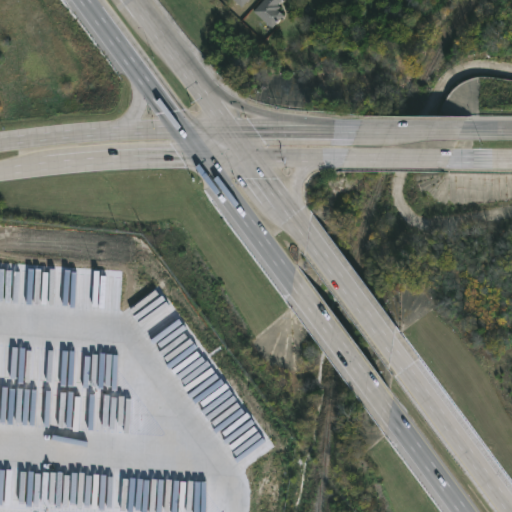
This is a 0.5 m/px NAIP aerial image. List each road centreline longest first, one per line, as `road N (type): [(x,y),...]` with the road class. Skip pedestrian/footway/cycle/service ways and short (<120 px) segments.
road 1 (primary): [(92,0),(304,296)]
road 2 (residential): [(511,70),(463,68),(445,80),(394,184),(407,216),(425,224),(511,207)]
road 3 (primary): [(0,171),(255,160)]
road 4 (primary): [(233,127),(0,141)]
road 5 (primary): [(510,511),(396,356)]
road 6 (primary): [(304,296),(389,411)]
road 7 (primary): [(322,131),(241,107),(197,81)]
road 8 (primary): [(396,356),(320,250)]
road 9 (primary): [(340,159),(466,160)]
road 10 (primary): [(389,411),(463,511)]
road 11 (primary): [(469,132),(348,132)]
